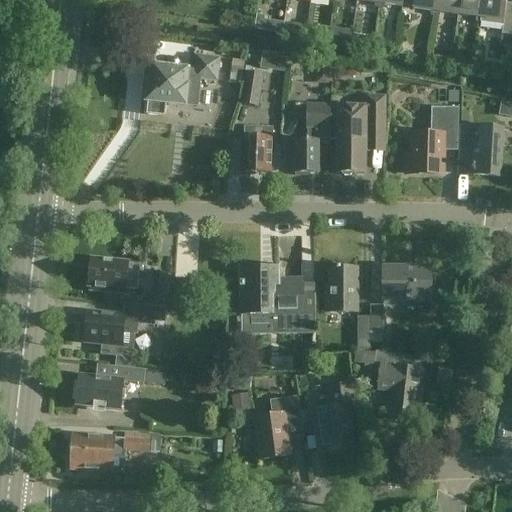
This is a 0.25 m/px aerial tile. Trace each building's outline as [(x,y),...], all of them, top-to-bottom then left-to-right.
[(375,3),(375,8),(379,8),(379,0),(356,0),(357,1),(375,3)] [(383,9),(384,5),(403,7),(403,0),(379,0),(379,8),(383,9)] [(413,0),(412,9),(431,11),(431,16),(435,16),(437,0),(413,0)] [(440,17),(440,13),(459,15),(460,0),(437,0),(435,16),(440,17)] [(477,18),(476,22),(480,23),(483,0),(460,0),(459,15),(477,18)] [(483,0),(480,23),(503,26),(500,47),(511,49),(511,4),(507,3),(507,0),(483,0)] [(196,56),(195,72),(194,79),(218,81),(220,58),(196,56)] [(148,86),(146,88),(145,95),(148,97),(147,101),(148,101),(147,114),(165,116),(166,103),(185,105),(188,80),(194,81),(194,79),(195,72),(189,72),(189,71),(153,67),(151,83),(149,82),(149,86),(148,86)] [(264,75),(246,73),(241,103),(259,106),(264,75)] [(366,106),(338,106),(338,172),(341,172),(344,175),(350,176),(352,173),(365,173),(365,153),(386,153),(386,97),(366,97),(366,106)] [(511,104),(501,103),(499,116),(511,118),(511,104)] [(297,172),(297,176),(308,176),(308,173),(319,173),(319,154),(322,154),(322,139),(331,139),(331,105),(308,105),(308,128),(309,128),(309,140),(294,140),(294,172),(297,172)] [(412,156),(407,156),(407,174),(444,175),(445,141),(458,141),(459,108),(431,108),(430,135),(412,135),(412,156)] [(242,172),(244,172),(248,175),(254,175),(257,173),(270,173),(271,153),(274,153),(274,139),(272,139),(272,128),(245,127),(244,138),(243,138),(242,172)] [(499,177),(502,130),(461,127),(458,175),(499,177)] [(91,290),(125,293),(125,289),(138,290),(140,266),(127,264),(127,263),(92,260),(89,286),(91,286),(91,290)] [(279,281),(279,269),(261,269),(261,266),(251,266),(251,269),(241,269),(242,315),(278,314),(278,334),(315,334),(314,313),(303,313),(303,281),(279,281)] [(326,288),(326,313),(359,313),(358,269),(329,269),(329,288),(326,288)] [(431,269),(383,269),(383,301),(431,301),(431,269)] [(158,279),(157,302),(195,304),(197,281),(158,279)] [(83,337),(86,339),(86,342),(106,344),(106,347),(121,349),(122,335),(137,336),(138,326),(151,327),(151,322),(164,324),(166,310),(125,305),(124,318),(88,314),(87,327),(84,329),(83,337)] [(371,317),(371,332),(383,332),(383,306),(371,306),(371,317)] [(358,317),(358,350),(371,350),(371,349),(371,348),(371,332),(371,317),(358,317)] [(371,332),(371,348),(383,348),(383,332),(371,332)] [(417,423),(423,371),(422,371),(423,357),(376,353),(376,355),(356,352),(354,364),(365,365),(364,372),(380,374),(378,391),(389,392),(386,420),(417,423)] [(137,357),(118,355),(117,366),(136,368),(137,357)] [(80,376),(76,406),(120,411),(123,382),(143,384),(143,383),(164,385),(165,373),(145,371),(106,366),(105,379),(80,376)] [(326,389),(329,408),(313,410),(318,452),(352,448),(350,431),(361,430),(355,385),(326,389)] [(261,460),(291,456),(287,428),(302,426),(298,398),(270,402),(272,416),(255,418),(261,460)] [(126,452),(149,453),(150,442),(113,439),(73,437),(72,470),(112,472),(111,474),(125,475),(126,452)]
